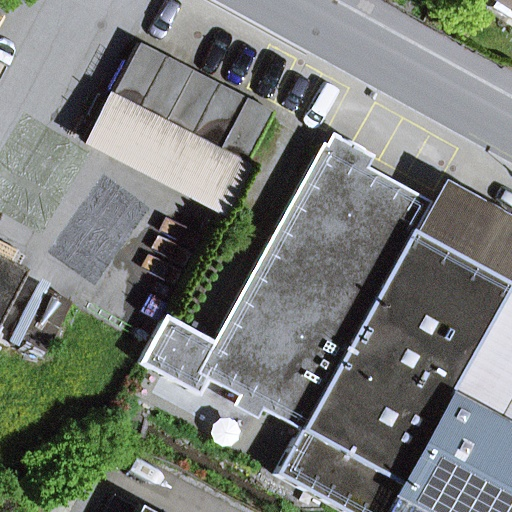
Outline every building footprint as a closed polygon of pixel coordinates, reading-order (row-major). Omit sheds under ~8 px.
[(111,95),(244,163),(270,113),(137,44),(111,95)] [(244,163),(111,95),(107,93),(80,145),(221,218),(249,166),(244,163)] [(273,476),(338,511),(382,511),(445,398),(507,286),(506,285),(502,283),(511,265),(511,222),(487,208),(459,259),(410,232),(426,204),(320,146),(212,343),(163,316),(137,365),(196,397),(206,380),(298,431),(273,476)] [(506,285),(511,273),(511,219),(439,180),(426,204),(410,232),(459,259),(487,208),(511,222),(511,265),(502,283),(506,285)] [(0,307),(19,271),(0,261),(0,307)] [(445,398),(511,434),(511,277),(507,286),(445,398)] [(17,340),(44,354),(70,303),(43,289),(17,340)] [(511,511),(511,434),(445,398),(382,511),(511,511)]
